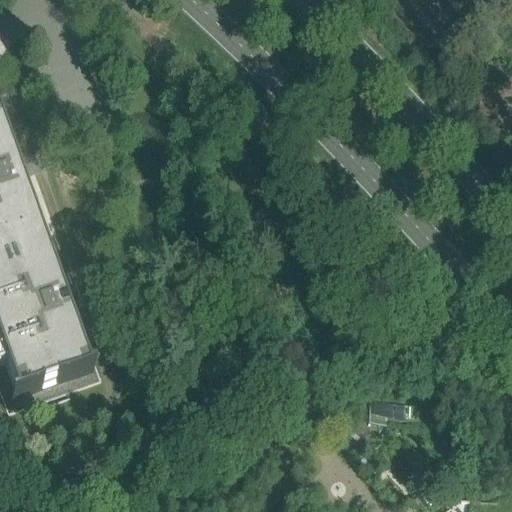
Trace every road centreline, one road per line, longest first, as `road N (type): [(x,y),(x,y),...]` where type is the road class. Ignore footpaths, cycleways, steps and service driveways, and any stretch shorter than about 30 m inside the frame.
road 1 (secondary): [(198,0),(511,329)]
road 2 (secondary): [(511,236),(289,0)]
